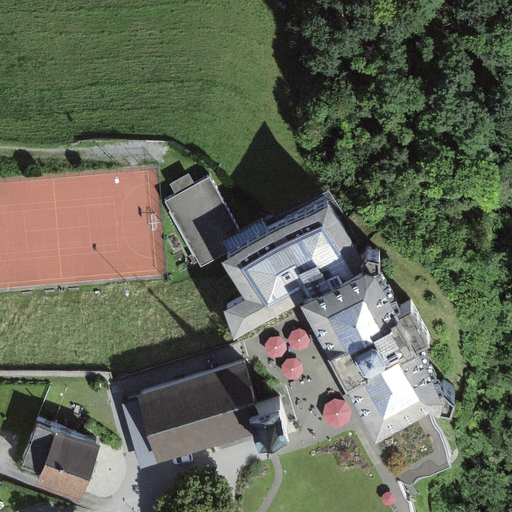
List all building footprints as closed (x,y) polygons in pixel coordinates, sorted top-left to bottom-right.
[(223,174),(177,198),(210,261),(239,246),(264,293),(239,306),(252,331),(324,294),(395,432),(472,392),(400,254),(379,264),(342,193),(256,237),(223,174)] [(261,359),(151,392),(153,400),(169,455),(271,424),(275,437),(306,428),(297,398),(275,405),(261,359)] [(169,455),(153,400),(133,405),(151,467),(161,464),(171,462),(169,455)] [(98,441),(38,419),(20,468),(40,475),(38,481),(78,496),(98,441)] [(0,460),(11,432),(0,428),(0,460)]
